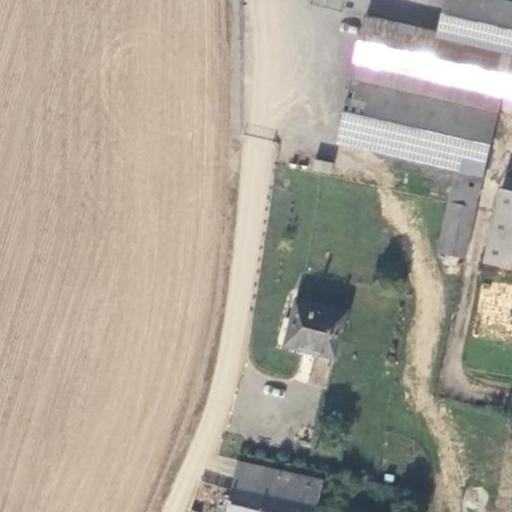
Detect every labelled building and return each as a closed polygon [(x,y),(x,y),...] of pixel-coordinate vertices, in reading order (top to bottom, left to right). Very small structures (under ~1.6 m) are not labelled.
[(511,5),(489,0),(445,0),(436,36),(435,43),(509,62),(501,97),(511,99),(511,5)] [(365,18),(335,144),(459,174),(480,179),(501,97),(509,62),(435,43),(436,36),(365,18)] [(480,179),(459,174),(452,206),(477,212),(480,179)] [(511,197),(500,194),(483,268),(511,275),(511,197)] [(477,212),(452,206),(438,257),(464,264),(477,212)] [(346,319),(295,305),(283,347),(333,363),(346,319)] [(237,464),(232,488),(258,493),(263,468),(237,464)] [(311,511),(317,481),(263,468),(258,493),(232,488),(226,511),(311,511)] [(311,511),(341,511),(332,510),(337,486),(317,481),(311,511)] [(395,511),(398,500),(337,486),(332,510),(341,511),(395,511)]
